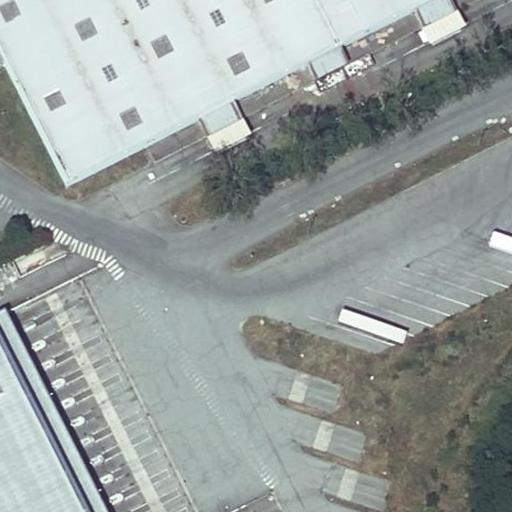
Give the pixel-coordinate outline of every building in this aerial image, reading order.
[(0,0),(0,60),(64,187),(195,121),(231,103),(303,67),(338,49),(410,13),(435,0),(0,0)] [(448,0),(435,0),(410,13),(419,31),(455,13),(448,0)] [(455,13),(419,31),(426,47),(463,28),(455,13)] [(338,49),(303,67),(312,84),(347,67),(338,49)] [(231,103),(195,121),(204,138),(239,120),(231,103)] [(239,120),(204,138),(212,154),(247,136),(239,120)] [(28,303),(8,260),(0,263),(0,317),(1,317),(28,303)] [(0,511),(102,511),(1,317),(0,317),(0,511)]
